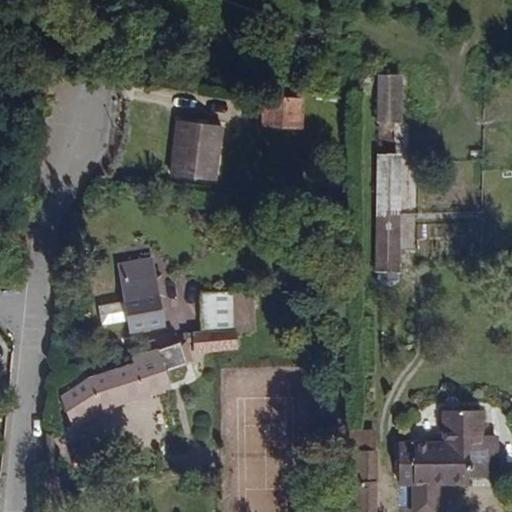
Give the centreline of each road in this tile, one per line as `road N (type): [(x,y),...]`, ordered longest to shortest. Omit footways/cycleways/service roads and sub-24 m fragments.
road 1 (residential): [(118,0),(79,92),(44,301)]
road 2 (residential): [(44,301),(13,511)]
